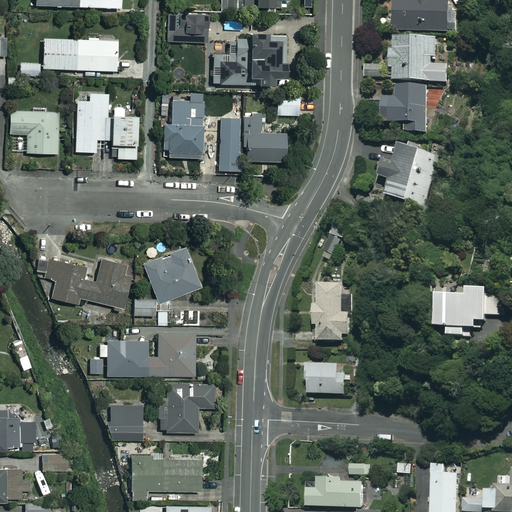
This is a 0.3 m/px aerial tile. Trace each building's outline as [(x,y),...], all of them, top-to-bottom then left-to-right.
[(120,0),(35,0),(35,8),(121,9),(120,0)] [(287,0),(243,0),(243,9),(288,9),(287,0)] [(450,0),(396,0),(396,33),(450,34),(450,0)] [(173,29),(180,29),(180,38),(210,40),(211,20),(173,17),(173,29)] [(286,36),(248,37),(248,41),(228,41),(228,56),(213,56),(214,89),(274,88),(274,79),(287,78),(286,36)] [(88,39),(88,41),(43,40),(42,70),(116,72),(117,42),(98,41),(98,39),(88,39)] [(390,52),(390,70),(394,70),(394,83),(449,83),(449,66),(439,66),(439,40),(395,40),(395,52),(390,52)] [(39,63),(20,63),(20,73),(39,73),(39,63)] [(386,68),(366,67),(366,79),(386,79),(386,68)] [(431,89),(399,90),(399,101),(384,101),(385,126),(413,125),(413,135),(432,134),(431,105),(437,105),(437,93),(431,94),(431,89)] [(108,93),(90,93),(90,103),(76,102),(76,153),(102,153),(102,141),(107,141),(108,93)] [(202,94),(189,94),(189,102),(171,102),(171,127),(164,128),(165,159),(203,158),(202,94)] [(313,117),(313,97),(277,96),(277,116),(313,117)] [(33,108),(33,113),(10,112),(10,135),(27,135),(26,154),(58,155),(59,114),(47,113),(48,109),(33,108)] [(112,109),(112,149),(116,150),(116,160),(137,160),(137,118),(124,118),(124,109),(112,109)] [(260,135),(260,117),(243,117),(244,149),(247,149),(247,163),(286,162),(285,134),(260,135)] [(238,120),(219,120),(219,172),(239,172),(238,120)] [(441,156),(423,152),(422,154),(402,149),(397,167),(386,165),(382,181),(392,183),(388,199),(428,209),(441,156)] [(324,260),(333,263),(335,258),(339,260),(346,243),(331,237),(325,253),(326,253),(324,260)] [(246,245),(232,243),(229,257),(243,260),(246,245)] [(202,288),(186,248),(143,264),(158,305),(202,288)] [(86,267),(39,258),(36,272),(44,274),(43,279),(54,281),(51,300),(86,306),(87,302),(124,309),(129,277),(125,276),(127,265),(100,260),(96,283),(83,281),(86,267)] [(354,309),(350,309),(349,284),(319,285),(320,307),(316,307),(316,328),(320,328),(320,344),(345,344),(344,336),(350,336),(350,318),(354,318),(354,309)] [(489,292),(469,292),(469,299),(437,299),(437,331),(450,331),(450,339),(467,339),(467,332),(479,332),(479,325),(488,325),(488,317),(504,317),(504,300),(489,300),(489,292)] [(154,316),(154,301),(134,301),(134,317),(154,316)] [(167,312),(158,313),(158,326),(167,326),(167,312)] [(316,330),(302,330),(302,342),(316,342),(316,330)] [(157,358),(148,358),(147,377),(195,377),(195,332),(158,332),(157,358)] [(32,368),(22,340),(12,344),(23,372),(32,368)] [(148,342),(107,342),(107,345),(100,345),(100,357),(107,357),(107,377),(147,377),(148,358),(148,342)] [(102,360),(90,360),(90,374),(102,374),(102,360)] [(306,367),(306,385),(309,385),(309,397),(348,396),(347,376),(339,376),(339,366),(306,367)] [(212,385),(166,385),(166,402),(159,402),(159,433),(197,433),(197,409),(213,409),(212,385)] [(105,422),(106,425),(110,433),(111,442),(141,441),(140,407),(110,407),(110,422),(105,422)] [(0,419),(0,452),(6,452),(6,448),(28,447),(27,418),(0,419)] [(67,453),(42,454),(42,472),(67,471),(67,453)] [(152,461),(152,456),(131,457),(132,501),(200,500),(200,492),(202,492),(202,460),(152,461)] [(370,466),(350,465),(349,479),(369,479),(370,466)] [(412,465),(400,465),(399,475),(412,475),(412,465)] [(30,499),(30,476),(21,476),(21,470),(0,470),(0,503),(6,504),(6,499),(30,499)] [(460,511),(461,476),(433,476),(432,511),(460,511)] [(326,479),(326,477),(319,477),(319,490),(308,491),(309,509),(365,509),(364,483),(342,483),(342,478),(326,479)] [(496,486),(495,493),(487,493),(487,500),(465,500),(464,511),(511,511),(511,479),(500,479),(500,486),(496,486)] [(50,511),(50,503),(24,504),(24,511),(50,511)]
